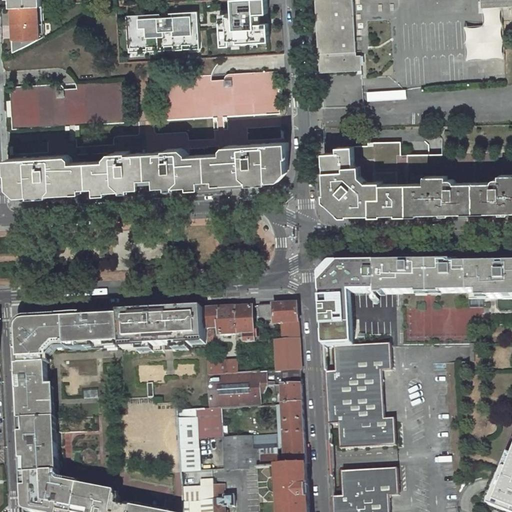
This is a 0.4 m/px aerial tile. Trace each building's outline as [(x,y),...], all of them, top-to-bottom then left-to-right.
[(268,0),(232,0),(234,13),(220,14),(221,46),(230,45),(230,44),(270,41),(269,24),(256,24),(256,14),(269,13),(268,0)] [(511,0),(315,0),(318,54),(356,52),(352,0),(481,0),(481,9),(502,8),(511,7),(511,0)] [(29,47),(44,38),(43,6),(25,7),(20,7),(13,8),(15,53),(29,47)] [(197,11),(126,16),(129,52),(147,51),(147,47),(155,46),(156,50),(165,50),(165,45),(173,45),(173,49),(183,49),(182,44),(191,43),(191,48),(200,47),(197,11)] [(356,52),(318,54),(319,73),(361,71),(360,56),(356,56),(356,52)] [(324,108),(362,106),(360,73),(322,75),(324,108)] [(172,119),(279,114),(277,74),(170,79),(172,119)] [(365,91),(365,100),(405,98),(404,89),(365,91)] [(198,181),(220,180),(221,184),(250,182),(250,180),(268,179),(269,181),(278,180),(288,168),(287,156),(289,156),(289,142),(227,146),(228,153),(189,156),(182,156),(182,149),(166,149),(166,152),(148,153),(150,183),(168,182),(168,187),(199,185),(198,181)] [(382,181),(367,182),(359,172),(358,165),(356,164),(355,147),(339,148),(340,152),(324,153),(327,198),(327,200),(342,215),(408,214),(408,210),(408,184),(382,184),(382,181)] [(51,194),(80,192),(80,188),(102,187),(102,191),(132,189),(132,184),(150,183),(148,153),(130,154),(130,152),(114,153),(115,161),(108,161),(69,163),(69,156),(8,159),(8,174),(10,175),(11,187),(21,196),(32,195),(32,193),(51,192),(51,194)] [(511,178),(511,179),(511,175),(493,175),(493,183),(474,183),(475,209),(481,209),(485,212),(511,211),(511,178)] [(419,213),(463,213),(467,208),(475,209),(474,183),(456,183),(456,181),(455,180),(447,180),(447,176),(429,176),(429,183),(408,184),(408,210),(416,210),(419,213)] [(511,261),(509,262),(509,267),(496,267),(496,262),(469,263),(469,294),(470,308),(484,308),(484,299),(511,298),(511,261)] [(404,295),(417,295),(417,292),(443,292),(443,294),(469,294),(469,263),(377,264),(377,293),(381,297),(386,297),(386,295),(404,295)] [(354,346),(352,294),(377,293),(377,264),(341,265),(322,286),(322,295),(326,295),(326,301),(323,301),(324,328),(327,328),(328,334),(325,334),(325,348),(336,347),(354,346)] [(404,345),(470,344),(470,308),(469,294),(443,294),(441,296),(432,296),(430,295),(428,296),(419,296),(417,295),(404,295),(404,345)] [(298,304),(259,306),(260,320),(275,319),(275,324),(283,324),(283,334),(278,334),(278,340),(300,339),(298,304)] [(252,307),(236,308),(237,335),(243,334),(243,342),(256,342),(255,331),(253,331),(252,307)] [(236,308),(206,309),(208,345),(208,353),(212,353),(211,337),(215,337),(215,328),(220,328),(220,335),(237,335),(236,308)] [(175,352),(190,351),(190,348),(190,347),(190,346),(208,345),(206,309),(155,312),(155,314),(143,315),(143,313),(121,314),(123,344),(123,352),(140,350),(140,354),(164,352),(175,352)] [(21,351),(21,366),(18,366),(21,420),(25,420),(56,418),(56,416),(56,404),(56,386),(48,387),(47,355),(56,344),(64,344),(64,347),(123,344),(121,314),(66,317),(66,321),(59,321),(59,318),(30,319),(16,335),(17,351),(21,351)] [(278,340),(276,341),(278,372),(302,371),(300,339),(278,340)] [(327,373),(330,424),(340,424),(341,449),(396,446),(395,419),(385,420),(382,372),(392,371),(390,344),(354,346),(336,347),(337,372),(327,373)] [(239,361),(209,362),(209,376),(240,374),(239,361)] [(240,374),(209,376),(211,409),(222,409),(262,406),(261,394),(264,394),(267,390),(267,386),(276,386),(303,385),(302,371),(278,372),(240,374)] [(303,385),(276,386),(276,394),(283,394),(284,405),(304,404),(303,385)] [(284,405),(277,405),(280,449),(280,451),(286,451),(287,466),(307,465),(304,404),(284,405)] [(198,438),(224,436),(223,422),(222,409),(211,409),(196,410),(198,438)] [(198,438),(196,410),(179,411),(182,472),(200,471),(198,438)] [(24,487),(25,504),(29,504),(33,509),(32,511),(171,511),(142,506),(141,511),(115,506),(118,494),(80,487),(80,486),(61,482),(58,479),(56,479),(56,473),(59,473),(56,418),(25,420),(28,474),(29,474),(29,481),(28,481),(24,487)] [(253,437),(224,438),(226,470),(279,467),(287,466),(286,451),(280,451),(280,449),(253,451),(253,437)] [(511,511),(511,456),(506,471),(494,467),(481,502),(509,511),(511,511)] [(310,511),(310,507),(307,465),(287,466),(279,467),(281,511),(310,511)] [(334,497),(334,511),(390,511),(390,495),(400,495),(399,469),(342,472),(344,497),(334,497)] [(202,487),(183,488),(184,511),(214,511),(214,485),(213,479),(202,480),(202,487)] [(225,485),(214,485),(214,511),(226,511),(226,507),(236,507),(235,496),(225,496),(225,485)]
